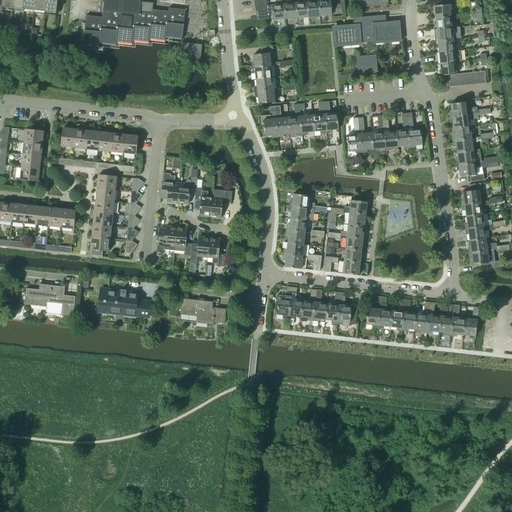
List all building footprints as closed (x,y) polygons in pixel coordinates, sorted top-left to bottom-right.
[(2,0),(2,7),(13,8),(13,0),(2,0)] [(13,0),(13,8),(23,10),(24,0),(13,0)] [(24,0),(23,10),(34,11),(35,0),(24,0)] [(35,0),(34,11),(45,12),(46,0),(35,0)] [(46,0),(45,12),(56,13),(57,0),(46,0)] [(86,16),(83,46),(100,47),(100,44),(116,46),(116,43),(133,44),(133,41),(149,43),(149,39),(166,41),(166,38),(182,40),(185,10),(169,8),(169,11),(153,10),(154,3),(141,2),(141,0),(104,0),(102,18),(86,16)] [(267,10),(256,12),(257,20),(268,20),(269,19),(268,16),(273,16),(273,21),(285,20),(283,0),(277,0),(278,5),(266,6),(267,10)] [(295,0),(283,0),(285,20),(297,19),(295,0)] [(306,0),(295,0),(297,19),(308,18),(307,2),(306,0)] [(330,0),(318,1),(320,17),(332,16),(331,6),(330,0)] [(357,0),(358,8),(388,5),(387,0),(357,0)] [(318,1),(307,2),(308,18),(320,17),(318,1)] [(449,5),(434,6),(435,18),(450,17),(449,5)] [(381,16),(365,18),(366,34),(367,43),(399,40),(397,23),(382,24),(381,16)] [(450,17),(435,18),(436,30),(452,28),(450,17)] [(357,26),(333,29),(335,46),(359,43),(367,43),(366,34),(365,18),(356,19),(357,26)] [(452,28),(436,30),(438,41),(453,40),(452,28)] [(453,40),(438,41),(439,53),(454,51),(453,40)] [(182,42),(180,58),(201,60),(202,45),(182,42)] [(454,51),(439,53),(440,64),(455,63),(461,62),(459,51),(454,51)] [(250,62),(251,68),(270,66),(269,53),(253,55),(253,62),(250,62)] [(362,56),(356,63),(357,71),(357,75),(377,73),(376,61),(376,55),(368,56),(362,56)] [(455,63),(440,64),(441,76),(448,75),(454,75),(456,75),(455,63)] [(255,73),(255,80),(272,78),(270,66),(251,68),(252,74),(255,73)] [(253,86),(254,92),(273,90),(272,78),(255,80),(256,86),(253,86)] [(257,98),(258,104),(274,102),(273,90),(254,92),(254,98),(257,98)] [(319,115),(312,116),(313,132),(320,131),(320,134),(326,134),(323,102),(318,103),(318,109),(319,115)] [(328,102),(323,102),(326,134),(332,133),(331,130),(339,130),(337,114),(329,114),(329,108),(328,102)] [(451,111),(448,111),(449,118),(477,114),(477,111),(476,107),(467,109),(466,102),(465,102),(450,104),(451,111)] [(279,106),(274,107),(277,138),(283,138),(283,135),(289,134),(287,118),(281,119),(279,106)] [(270,116),(259,117),(260,127),(263,127),(264,136),(271,136),(271,139),(277,138),(274,107),(269,107),(270,116)] [(411,113),(406,114),(409,149),(415,149),(415,146),(422,145),(420,129),(413,130),(412,124),(411,113)] [(402,131),(395,132),(397,148),(403,147),(403,150),(409,149),(406,114),(401,114),(402,131)] [(477,114),(449,118),(449,123),(452,123),(453,129),(469,127),(468,120),(478,119),(477,116),(477,114)] [(312,116),(300,117),(301,136),(307,136),(307,132),(313,132),(312,116)] [(378,133),(371,134),(373,150),(379,149),(379,152),(385,152),(382,116),(377,117),(378,133)] [(387,116),(382,116),(385,152),(391,151),(391,148),(397,148),(395,132),(388,132),(388,126),(387,116)] [(300,117),(287,118),(289,134),(295,133),(296,137),(301,136),(300,117)] [(354,135),(347,136),(348,152),(355,152),(355,154),(361,154),(358,118),(352,119),(354,135)] [(363,118),(358,118),(361,154),(367,153),(367,150),(373,150),(371,134),(364,134),(363,128),(363,118)] [(0,131),(0,138),(2,140),(7,141),(9,128),(3,127),(0,131)] [(454,135),(451,135),(452,142),(471,139),(469,127),(453,129),(454,135)] [(61,142),(61,147),(74,148),(76,130),(63,128),(61,142)] [(25,130),(24,142),(42,144),(44,132),(25,130)] [(76,130),(74,148),(86,149),(88,131),(76,130)] [(88,131),(86,149),(98,151),(100,132),(88,131)] [(100,132),(98,151),(110,152),(113,134),(100,132)] [(113,134),(110,152),(123,153),(125,135),(113,134)] [(125,135),(123,153),(135,155),(138,136),(125,135)] [(471,139),(452,142),(453,147),(456,147),(457,153),(473,151),(472,143),(481,140),(480,138),(471,139)] [(24,142),(22,155),(41,157),(42,144),(24,142)] [(457,159),(455,160),(455,166),(474,163),(473,151),(457,153),(457,159)] [(22,155),(21,167),(39,169),(41,157),(22,155)] [(474,163),(455,166),(456,171),(459,171),(460,178),(467,177),(467,182),(479,181),(483,180),(482,174),(476,175),(475,168),(485,167),(484,164),(484,162),(481,162),(474,163)] [(21,167),(20,180),(38,182),(39,169),(21,167)] [(163,174),(161,196),(161,199),(167,200),(166,202),(177,203),(179,183),(173,183),(174,179),(173,178),(169,177),(170,175),(163,174)] [(98,175),(97,188),(115,190),(117,177),(98,175)] [(179,183),(177,203),(188,204),(189,189),(195,189),(195,188),(197,177),(191,177),(190,180),(188,180),(186,181),(186,184),(179,183)] [(133,179),(131,191),(137,192),(143,183),(138,179),(133,179)] [(463,199),(460,199),(461,206),(480,203),(478,191),(481,191),(480,184),(468,185),(469,192),(462,192),(463,199)] [(97,188),(95,200),(114,202),(115,190),(97,188)] [(199,216),(210,217),(212,198),(207,197),(208,192),(201,191),(201,189),(199,189),(199,188),(195,188),(195,189),(194,200),(200,200),(199,216)] [(131,191),(130,204),(135,205),(142,195),(137,192),(131,191)] [(289,202),(289,206),(308,209),(314,209),(314,212),(320,212),(320,207),(314,206),(314,204),(308,203),(309,196),(293,194),(292,202),(289,202)] [(212,198),(210,217),(220,218),(222,199),(212,198)] [(95,200),(94,213),(113,215),(114,202),(95,200)] [(337,209),(336,214),(343,215),(343,212),(349,213),(368,215),(368,210),(366,210),(367,203),(351,201),(350,208),(344,207),(343,210),(337,209)] [(1,203),(0,209),(0,221),(11,223),(13,204),(1,203)] [(480,203),(461,206),(462,211),(465,211),(466,218),(482,215),(480,203)] [(13,204),(11,223),(24,224),(26,205),(13,204)] [(130,204),(129,216),(134,217),(141,208),(135,205),(130,204)] [(26,205),(24,224),(36,225),(38,207),(26,205)] [(289,206),(288,211),(291,212),(290,219),(306,221),(313,221),(314,212),(314,209),(308,209),(289,206)] [(38,207),(36,225),(48,227),(50,208),(38,207)] [(50,208),(48,227),(61,228),(63,209),(50,208)] [(63,209),(61,228),(73,229),(75,211),(63,209)] [(94,213),(93,225),(111,227),(113,215),(94,213)] [(349,213),(348,225),(364,227),(365,220),(367,220),(368,215),(349,213)] [(467,223),(463,224),(464,230),(483,227),(482,215),(466,218),(467,223)] [(129,216),(128,229),(133,229),(139,220),(134,217),(129,216)] [(287,226),(286,231),(305,233),(306,221),(290,219),(289,226),(287,226)] [(93,225),(91,237),(110,239),(111,227),(93,225)] [(334,234),(334,239),(340,239),(340,237),(347,237),(365,240),(366,235),(363,234),(364,227),(348,225),(347,232),(341,231),(340,234),(334,234)] [(483,227),(464,230),(465,235),(468,235),(469,241),(485,239),(484,232),(493,230),(493,228),(493,225),(492,226),(485,227),(483,227)] [(159,231),(158,241),(156,253),(163,253),(163,250),(174,251),(174,247),(176,227),(165,226),(165,231),(159,231)] [(176,227),(174,247),(174,251),(184,252),(184,255),(190,256),(190,251),(191,244),(185,243),(187,228),(176,227)] [(128,229),(126,241),(132,242),(138,233),(133,229),(128,229)] [(286,231),(286,236),(288,236),(287,243),(303,245),(305,233),(286,231)] [(90,250),(90,256),(101,257),(102,251),(109,252),(110,239),(91,237),(90,250)] [(190,251),(190,256),(189,264),(196,264),(196,262),(202,262),(202,257),(207,257),(209,238),(198,237),(196,252),(190,251)] [(347,237),(345,250),(361,251),(362,244),(365,244),(365,240),(347,237)] [(209,238),(207,257),(212,258),(212,263),(217,264),(217,266),(223,267),(224,255),(218,254),(220,239),(209,238)] [(470,247),(467,248),(468,254),(492,250),(496,250),(496,247),(495,245),(486,246),(485,239),(469,241),(470,247)] [(125,254),(130,254),(137,245),(132,242),(126,241),(126,246),(125,254)] [(284,250),(283,255),(302,257),(303,245),(287,243),(287,250),(284,250)] [(345,250),(344,262),(362,264),(363,259),(360,258),(361,251),(345,250)] [(492,250),(468,254),(469,260),(472,259),(472,265),(488,263),(491,263),(490,262),(494,262),(492,250)] [(283,255),(283,260),(285,260),(285,268),(301,269),(302,257),(283,255)] [(314,261),(313,271),(320,272),(321,257),(315,256),(314,261)] [(325,257),(323,272),(330,273),(331,263),(332,258),(325,257)] [(344,262),(342,274),(358,276),(359,268),(362,269),(362,264),(344,262)] [(26,289),(25,305),(46,307),(46,312),(48,314),(73,317),(75,297),(64,296),(65,288),(40,285),(39,291),(26,289)] [(282,318),(288,319),(291,288),(287,287),(285,299),(278,299),(276,314),(282,315),(282,318)] [(291,288),(288,319),(294,319),(294,316),(301,317),(303,301),(296,301),(297,288),(291,288)] [(98,311),(98,312),(99,312),(104,313),(105,313),(115,314),(116,314),(120,315),(121,315),(138,317),(147,318),(149,318),(149,317),(149,315),(150,303),(136,301),(137,294),(126,292),(126,291),(126,290),(125,293),(121,292),(121,290),(121,291),(121,292),(106,290),(101,290),(100,290),(100,291),(99,300),(99,301),(98,311)] [(303,301),(301,317),(307,318),(306,321),(313,321),(316,290),(311,290),(309,302),(303,301)] [(316,290),(313,321),(318,322),(319,319),(325,320),(327,304),(319,303),(321,291),(316,290)] [(327,304),(325,320),(331,320),(330,323),(337,324),(340,293),(335,292),(334,305),(327,304)] [(340,293),(337,324),(342,325),(343,322),(349,322),(349,324),(355,325),(357,309),(350,309),(351,307),(344,306),(345,293),(340,293)] [(371,328),(377,329),(381,298),(376,297),(375,303),(380,304),(379,310),(367,309),(365,324),(372,325),(371,328)] [(381,298),(377,329),(383,329),(383,326),(389,327),(391,311),(384,311),(386,298),(381,298)] [(225,309),(212,308),(212,302),(181,299),(179,315),(196,316),(195,323),(213,325),(213,323),(224,324),(225,309)] [(391,311),(389,327),(395,328),(395,331),(401,331),(405,300),(400,300),(398,312),(391,311)] [(405,300),(401,331),(407,332),(407,329),(414,330),(416,314),(403,313),(404,306),(409,307),(410,301),(405,300)] [(416,314),(414,330),(420,330),(419,333),(426,334),(429,303),(424,302),(423,315),(416,314)] [(429,303),(426,334),(431,335),(432,332),(438,332),(440,317),(433,316),(434,304),(429,303)] [(453,306),(450,337),(456,337),(456,334),(462,335),(464,319),(457,319),(459,306),(453,306)] [(464,319),(462,335),(469,336),(469,339),(475,339),(478,308),(473,308),(471,320),(464,319)] [(444,336),(450,337),(452,318),(440,317),(438,332),(444,333),(444,336)]
